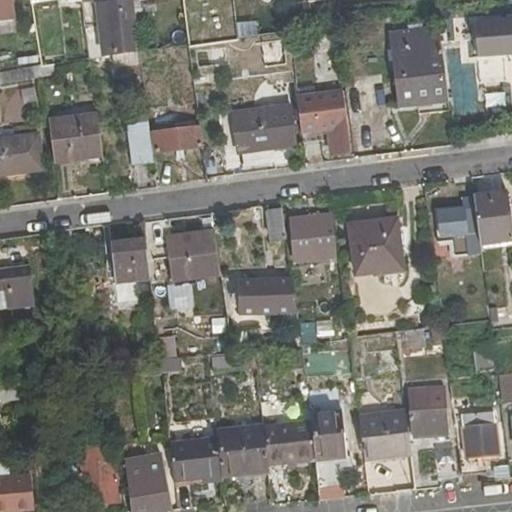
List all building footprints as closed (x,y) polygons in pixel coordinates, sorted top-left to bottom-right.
[(12,0),(0,0),(0,23),(15,21),(12,0)] [(139,53),(132,1),(99,5),(107,57),(112,56),(114,66),(140,62),(139,53)] [(511,55),(511,19),(474,23),(478,83),(505,81),(503,56),(511,55)] [(448,101),(438,28),(389,34),(398,107),(448,101)] [(15,53),(0,56),(0,70),(18,67),(15,53)] [(288,69),(285,54),(275,55),(277,70),(288,69)] [(0,84),(33,80),(31,67),(0,71),(0,84)] [(339,70),(328,71),(330,88),(340,87),(339,70)] [(360,84),(349,86),(351,104),(362,102),(360,84)] [(342,95),(295,101),(301,150),(328,147),(329,156),(349,154),(342,95)] [(290,105),(231,113),(236,155),(295,146),(290,105)] [(97,113),(46,120),(52,165),(103,158),(97,113)] [(132,166),(153,164),(148,125),(128,127),(132,166)] [(155,154),(202,147),(199,126),(152,132),(155,154)] [(0,177),(42,172),(38,134),(0,138),(0,177)] [(328,147),(301,150),(302,160),(329,156),(328,147)] [(472,197),(479,248),(511,244),(504,193),(472,197)] [(432,260),(479,254),(479,248),(472,197),(462,198),(463,208),(436,212),(440,241),(430,242),(432,260)] [(284,241),(280,211),(266,213),(269,243),(284,241)] [(353,278),(403,271),(397,218),(346,225),(353,278)] [(338,262),(332,222),(293,227),(297,266),(338,262)] [(219,278),(213,230),(166,236),(172,284),(219,278)] [(115,285),(150,281),(145,238),(111,243),(115,285)] [(29,269),(0,272),(0,309),(33,305),(29,269)] [(240,317),(296,310),(292,277),(237,284),(240,317)] [(225,308),(236,308),(236,282),(225,282),(225,308)] [(408,320),(409,330),(431,327),(429,318),(408,320)] [(109,352),(106,328),(83,331),(86,355),(109,352)] [(139,355),(153,353),(151,331),(136,334),(139,355)] [(476,378),(494,376),(491,345),(472,346),(476,378)] [(214,372),(254,367),(252,350),(229,353),(212,355),(214,372)] [(203,369),(202,362),(186,364),(187,372),(203,369)] [(153,387),(162,386),(160,366),(144,368),(146,378),(152,378),(153,387)] [(502,401),(511,399),(511,375),(498,377),(502,401)] [(20,386),(22,398),(46,395),(44,382),(20,386)] [(408,436),(446,431),(440,387),(404,392),(408,436)] [(358,417),(363,462),(409,457),(403,411),(358,417)] [(313,446),(315,462),(343,459),(337,412),(309,415),(313,446)] [(496,456),(491,413),(461,417),(466,459),(496,456)] [(266,468),(315,462),(313,446),(299,447),(296,423),(261,427),(266,468)] [(220,479),(266,473),(266,468),(261,427),(215,433),(216,439),(220,479)] [(169,445),(173,484),(199,481),(220,479),(216,439),(169,445)] [(458,470),(454,439),(433,441),(437,472),(458,470)] [(83,507),(122,503),(117,460),(105,461),(103,443),(76,446),(83,507)] [(169,511),(163,454),(124,459),(129,511),(169,511)] [(54,511),(50,467),(34,469),(39,511),(54,511)] [(316,475),(319,500),(343,497),(341,485),(344,484),(336,472),(316,475)] [(0,511),(10,511),(11,511),(36,508),(32,476),(0,480),(0,511)]
